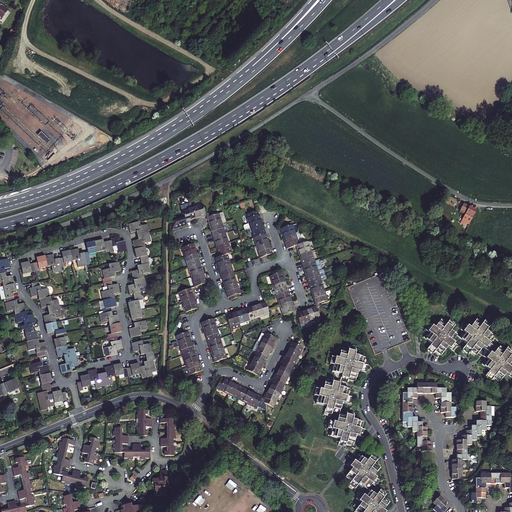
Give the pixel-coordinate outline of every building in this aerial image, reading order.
[(0,18),(2,20),(3,19),(8,11),(8,10),(0,4),(0,18)] [(50,140),(41,132),(38,135),(47,143),(50,140)] [(187,223),(191,222),(190,221),(196,219),(193,209),(191,204),(183,207),(184,210),(183,211),(187,223)] [(198,207),(193,209),(196,219),(202,217),(202,218),(206,217),(210,216),(209,214),(206,215),(202,204),(198,205),(198,207)] [(478,209),(469,206),(466,213),(460,223),(464,225),(466,221),(469,223),(473,218),(478,209)] [(252,228),(262,225),(260,220),(261,219),(260,215),(259,215),(258,212),(257,212),(256,208),(246,212),(247,215),(246,216),(249,223),(245,225),(244,226),(245,230),(252,228)] [(212,228),(226,223),(223,213),(211,217),(210,216),(206,217),(208,222),(209,221),(212,228)] [(138,236),(150,234),(148,225),(141,227),(140,222),(129,224),(131,233),(137,232),(138,236)] [(221,225),(212,228),(214,233),(212,233),(213,238),(226,234),(225,229),(223,230),(221,225)] [(252,235),(254,239),(266,234),(265,231),(264,231),(262,225),(252,228),(254,234),(252,235)] [(286,239),(296,236),(294,230),(295,230),(294,226),(281,230),(282,234),(284,234),(286,239)] [(152,242),(150,234),(138,236),(139,240),(133,241),(135,250),(145,248),(144,244),(152,242)] [(216,241),(218,247),(228,244),(226,238),(227,238),(226,234),(213,238),(215,242),(216,241)] [(258,248),(268,245),(266,239),(268,239),(266,234),(254,239),(255,243),(256,243),(258,248)] [(287,250),(296,247),(304,244),(301,235),(297,236),(296,236),(286,239),(288,245),(286,246),(287,250)] [(108,243),(110,251),(113,250),(114,252),(118,251),(119,253),(127,252),(125,242),(121,243),(120,237),(111,239),(112,242),(108,243)] [(104,241),(95,243),(97,253),(110,251),(108,243),(104,243),(104,241)] [(301,256),(311,253),(309,247),(310,246),(309,242),(304,244),(296,247),(298,251),(299,250),(301,256)] [(97,253),(95,243),(86,245),(88,253),(84,254),(87,266),(91,265),(89,255),(97,253)] [(187,258),(197,255),(195,249),(196,249),(194,244),(182,248),(183,253),(185,252),(187,258)] [(228,244),(218,247),(220,252),(218,253),(220,257),(228,255),(233,253),(231,249),(230,249),(228,244)] [(260,259),(273,255),(272,251),(271,251),(268,245),(258,248),(260,255),(259,255),(260,259)] [(145,248),(135,250),(137,259),(140,258),(141,262),(149,260),(148,256),(147,257),(145,248)] [(70,251),(72,262),(77,261),(79,268),(87,266),(84,254),(80,255),(79,249),(70,251)] [(63,259),(59,260),(61,268),(65,267),(65,264),(72,262),(70,251),(62,253),(63,259)] [(313,258),(311,253),(301,256),(303,261),(301,262),(303,266),(316,262),(314,258),(313,258)] [(54,255),(45,257),(48,268),(52,267),(54,274),(62,272),(61,268),(59,260),(56,261),(54,255)] [(187,264),(189,269),(201,264),(200,260),(199,261),(197,255),(187,258),(189,264),(187,264)] [(229,259),(228,255),(220,257),(215,259),(216,263),(218,263),(220,268),(230,265),(228,259),(229,259)] [(34,264),(36,272),(40,271),(39,270),(48,268),(45,257),(36,259),(37,263),(34,264)] [(0,274),(6,274),(5,269),(10,268),(8,260),(0,261),(0,274)] [(150,264),(149,260),(141,262),(142,266),(137,267),(138,271),(132,273),(133,281),(144,278),(143,275),(150,273),(149,264),(150,264)] [(307,275),(318,272),(316,266),(317,266),(316,262),(303,266),(304,270),(305,270),(307,275)] [(30,265),(30,263),(21,265),(24,275),(36,272),(34,264),(30,265)] [(111,278),(115,277),(115,273),(121,272),(120,263),(109,266),(110,269),(102,271),(104,280),(103,280),(104,284),(112,282),(111,278)] [(193,277),(203,274),(202,269),(203,268),(201,264),(189,269),(190,273),(191,272),(193,277)] [(230,265),(220,268),(222,274),(220,275),(222,279),(234,275),(233,271),(232,271),(230,265)] [(318,272),(307,275),(309,281),(308,282),(309,286),(322,282),(321,278),(320,278),(318,272)] [(283,277),(284,276),(283,273),(270,277),(271,281),(273,281),(275,286),(285,283),(283,277)] [(3,287),(14,285),(12,276),(6,277),(6,274),(0,274),(0,283),(2,283),(3,287)] [(195,288),(208,284),(207,280),(205,280),(203,274),(193,277),(195,283),(194,284),(195,288)] [(348,289),(376,355),(381,353),(384,352),(388,350),(399,346),(403,344),(411,341),(383,274),(348,289)] [(236,279),(234,275),(222,279),(223,283),(225,283),(226,288),(237,285),(235,279),(236,279)] [(146,287),(145,278),(144,278),(133,281),(134,285),(128,287),(130,295),(133,294),(134,298),(142,296),(142,293),(140,293),(140,289),(146,287)] [(104,301),(115,298),(114,295),(120,293),(118,285),(113,286),(112,282),(104,284),(104,288),(108,287),(109,291),(101,293),(103,301),(104,301)] [(322,282),(309,286),(311,290),(312,290),(314,295),(324,292),(322,286),(324,286),(322,282)] [(39,296),(40,300),(51,298),(49,289),(42,291),(40,283),(32,284),(33,289),(30,289),(32,298),(39,296)] [(285,283),(275,286),(276,292),(275,292),(276,296),(289,292),(288,288),(287,288),(285,283)] [(3,287),(6,300),(14,298),(13,294),(16,293),(14,285),(3,287)] [(237,285),(226,288),(228,294),(227,294),(228,298),(241,294),(240,290),(239,290),(237,285)] [(183,303),(194,300),(192,294),(193,294),(191,289),(179,294),(180,298),(182,297),(183,303)] [(289,296),(291,296),(289,292),(276,296),(278,300),(279,300),(281,306),(291,302),(289,296)] [(326,298),(324,292),(314,295),(316,301),(315,302),(316,306),(317,307),(321,306),(320,304),(329,301),(328,298),(326,298)] [(143,300),(142,296),(134,298),(135,302),(128,303),(130,312),(141,309),(139,301),(143,300)] [(15,315),(26,312),(24,304),(18,305),(17,301),(15,302),(14,298),(6,300),(7,303),(5,304),(7,312),(14,311),(15,315)] [(51,298),(40,300),(42,309),(48,307),(48,312),(61,309),(59,300),(51,302),(51,298)] [(104,314),(112,312),(111,308),(117,307),(115,298),(104,301),(106,310),(103,310),(104,314)] [(185,313),(189,312),(198,309),(196,305),(195,305),(194,300),(183,303),(185,309),(184,309),(185,313)] [(293,308),(291,302),(281,306),(283,312),(282,312),(283,316),(292,313),(293,315),(297,314),(295,308),(293,308)] [(256,307),(259,317),(265,315),(266,316),(270,315),(266,303),(262,304),(262,305),(256,307)] [(307,312),(311,322),(317,320),(317,321),(321,320),(317,309),(321,308),(321,306),(317,307),(312,309),(313,310),(307,312)] [(250,308),(246,309),(249,320),(250,321),(254,320),(253,319),(259,317),(256,307),(250,309),(250,308)] [(61,309),(48,312),(49,316),(44,317),(46,326),(57,323),(56,319),(63,317),(61,309)] [(143,318),(141,309),(130,312),(132,321),(133,320),(134,324),(142,322),(141,319),(143,318)] [(236,313),(240,323),(245,321),(246,323),(250,321),(249,320),(246,309),(242,311),(242,312),(236,313)] [(27,317),(26,312),(15,315),(17,323),(24,322),(25,326),(24,326),(25,330),(33,328),(32,324),(35,324),(33,315),(27,317)] [(110,326),(120,324),(118,315),(113,317),(112,312),(104,314),(100,315),(102,324),(109,322),(110,326)] [(293,315),(293,317),(297,315),(301,327),(305,325),(305,324),(311,322),(307,312),(302,314),(301,312),(297,314),(293,315)] [(234,325),(240,323),(236,313),(231,315),(230,314),(226,316),(230,328),(234,327),(234,325)] [(204,327),(206,333),(216,330),(214,324),(216,323),(214,320),(202,324),(203,328),(204,327)] [(148,330),(146,321),(142,322),(134,324),(135,328),(129,330),(131,338),(142,336),(141,332),(148,330)] [(455,344),(459,339),(451,332),(456,327),(450,322),(447,325),(442,321),(435,329),(432,327),(428,333),(423,339),(432,345),(427,351),(433,356),(436,353),(441,357),(448,348),(453,353),(458,347),(455,344)] [(463,333),(459,339),(467,345),(463,351),(469,356),(471,353),(477,357),(483,349),(486,351),(490,345),(495,339),(487,333),(491,327),(485,322),(483,325),(477,321),(470,329),(466,325),(461,331),(463,333)] [(59,331),(57,323),(46,326),(48,334),(55,332),(56,336),(64,334),(63,330),(59,331)] [(120,324),(110,326),(111,334),(108,335),(109,339),(117,338),(116,334),(122,333),(120,324)] [(28,343),(39,340),(36,331),(34,332),(33,328),(25,330),(28,343)] [(216,330),(206,333),(208,338),(207,339),(209,343),(221,339),(219,335),(218,335),(216,330)] [(188,332),(187,333),(176,336),(177,340),(179,340),(181,346),(191,342),(189,337),(190,336),(188,332)] [(56,349),(67,347),(64,334),(56,336),(57,340),(54,341),(56,349)] [(264,338),(262,344),(271,349),(274,343),(276,343),(277,340),(265,334),(263,337),(264,338)] [(117,341),(117,338),(109,339),(109,343),(111,343),(112,347),(104,349),(106,358),(117,355),(116,351),(123,349),(121,341),(117,341)] [(209,343),(210,347),(211,346),(213,353),(223,349),(221,343),(222,343),(221,339),(209,343)] [(28,343),(27,343),(29,351),(36,349),(38,358),(46,356),(45,352),(47,351),(45,343),(40,344),(39,340),(28,343)] [(145,355),(146,358),(155,356),(154,353),(152,353),(150,344),(144,346),(143,341),(132,344),(133,353),(140,351),(141,356),(145,355)] [(193,349),(191,342),(181,346),(183,352),(181,352),(182,356),(195,352),(194,349),(193,349)] [(291,347),(288,353),(298,358),(301,352),(302,353),(304,349),(292,343),(290,347),(291,347)] [(256,352),(268,358),(270,354),(269,354),(271,349),(262,344),(259,348),(258,348),(256,352)] [(68,351),(67,347),(56,349),(58,358),(64,356),(65,361),(77,358),(75,349),(68,351)] [(366,374),(367,367),(364,366),(365,359),(355,357),(357,350),(349,348),(349,351),(342,349),(339,360),(332,358),(330,365),(334,366),(332,373),(342,376),(342,379),(349,381),(356,382),(358,372),(366,374)] [(493,356),(491,355),(486,360),(482,366),(490,372),(486,378),(492,382),(494,379),(499,384),(506,375),(511,379),(511,377),(511,361),(510,359),(511,356),(511,352),(508,349),(505,352),(500,348),(493,356)] [(223,349),(213,353),(215,358),(214,359),(215,363),(227,359),(226,355),(225,355),(223,349)] [(197,357),(195,352),(182,356),(184,361),(185,361),(187,365),(197,362),(196,357),(197,357)] [(265,361),(266,362),(268,358),(256,352),(254,356),(255,356),(252,362),(262,367),(265,361)] [(298,358),(288,353),(286,358),(284,357),(282,361),(295,368),(297,364),(295,363),(298,358)] [(145,367),(140,368),(141,374),(142,377),(150,375),(149,371),(156,369),(154,361),(156,360),(155,356),(146,358),(147,362),(144,363),(145,367)] [(77,358),(65,361),(66,365),(60,366),(62,375),(73,372),(72,368),(79,366),(77,358)] [(295,368),(282,361),(281,365),(282,366),(279,372),(289,376),(291,370),(293,371),(295,368)] [(199,368),(197,362),(187,365),(186,366),(181,367),(185,378),(202,372),(201,368),(199,368)] [(250,367),(248,367),(246,371),(259,377),(261,373),(259,372),(262,367),(252,362),(250,367)] [(39,372),(40,377),(50,374),(48,366),(43,367),(42,363),(30,365),(32,374),(39,372)] [(113,366),(116,377),(124,375),(125,378),(129,377),(127,369),(123,370),(122,364),(113,366)] [(131,368),(127,369),(129,377),(141,374),(140,368),(139,364),(130,366),(131,368)] [(106,373),(102,374),(104,387),(113,385),(112,378),(116,377),(113,366),(105,368),(106,373)] [(104,387),(102,374),(98,375),(97,370),(88,372),(89,376),(90,382),(91,386),(95,385),(96,389),(104,387)] [(286,382),(289,376),(279,372),(277,377),(275,376),(274,380),(286,386),(287,383),(286,382)] [(52,383),(50,374),(40,377),(42,389),(50,387),(49,383),(52,383)] [(83,388),(91,386),(90,382),(89,376),(80,378),(81,383),(77,384),(79,392),(83,391),(83,388)] [(223,392),(229,395),(234,385),(228,382),(229,381),(225,379),(224,380),(221,379),(216,389),(223,393),(223,392)] [(4,384),(7,393),(10,392),(11,393),(19,389),(15,380),(4,384)] [(273,384),(270,390),(281,395),(283,396),(286,390),(284,389),(286,386),(274,380),(272,384),(273,384)] [(340,385),(333,383),(326,381),(323,391),(316,389),(314,396),(318,398),(316,404),(327,407),(325,413),(332,415),(333,412),(340,413),(342,404),(350,406),(351,398),(348,397),(349,390),(339,388),(340,385)] [(423,393),(428,393),(432,393),(437,393),(437,395),(437,397),(442,397),(442,399),(442,405),(442,412),(447,412),(447,414),(447,417),(456,417),(456,407),(452,407),(452,393),(447,393),(447,388),(437,388),(437,383),(418,383),(418,388),(408,388),(408,393),(403,392),(403,421),(408,421),(408,426),(413,426),(413,431),(418,431),(418,446),(423,446),(423,450),(432,451),(432,445),(432,441),(427,441),(427,439),(428,430),(428,427),(423,427),(423,425),(423,422),(418,422),(418,419),(418,417),(413,417),(413,414),(413,407),(413,400),(413,397),(418,397),(418,395),(418,393),(423,393)] [(234,398),(238,400),(244,388),(240,386),(240,387),(234,385),(229,395),(235,397),(234,398)] [(50,387),(42,389),(43,393),(37,394),(41,411),(48,410),(47,408),(56,406),(55,404),(53,395),(48,396),(47,392),(51,391),(50,387)] [(242,401),(248,404),(253,394),(247,391),(248,390),(244,388),(238,400),(242,402),(242,401)] [(281,395),(270,390),(268,395),(266,395),(264,399),(263,402),(264,403),(266,399),(277,405),(281,395)] [(53,395),(55,404),(67,401),(66,393),(62,394),(61,391),(53,393),(53,395)] [(255,409),(261,397),(259,396),(258,397),(253,394),(248,404),(253,406),(253,408),(255,409)] [(261,401),(263,402),(264,399),(261,397),(255,409),(257,410),(261,401)] [(482,420),(482,423),(477,423),(477,425),(477,428),(472,428),(472,430),(472,432),(467,432),(467,435),(467,437),(462,437),(462,440),(462,442),(457,442),(457,448),(457,457),(457,462),(453,462),(453,466),(453,475),(453,481),(463,481),(463,462),(467,462),(467,447),(472,447),(472,442),(477,442),(477,437),(482,437),(482,433),(487,433),(487,428),(492,428),(492,408),(486,408),(486,403),(477,403),(477,408),(477,413),(482,413),(482,415),(482,420)] [(138,436),(148,436),(148,433),(146,433),(146,428),(151,428),(152,428),(152,426),(152,424),(152,421),(152,420),(146,420),(146,416),(147,415),(148,411),(138,411),(138,415),(137,415),(137,420),(139,420),(139,428),(137,428),(137,433),(139,433),(138,436)] [(339,443),(347,445),(354,447),(356,437),(363,439),(365,431),(361,430),(363,423),(353,420),(355,414),(347,412),(347,415),(340,413),(337,424),(330,422),(328,429),(332,430),(330,437),(340,440),(339,443)] [(173,420),(161,420),(161,422),(161,424),(167,424),(167,440),(161,440),(161,442),(161,446),(161,448),(167,448),(167,452),(165,452),(165,456),(175,456),(175,452),(176,452),(176,448),(174,447),(174,440),(176,440),(176,435),(175,435),(174,429),(176,429),(176,424),(174,424),(173,420)] [(116,437),(116,441),(116,445),(114,445),(113,450),(115,450),(115,453),(124,453),(124,459),(129,459),(129,460),(133,461),(133,458),(141,458),(141,460),(146,460),(146,459),(150,459),(149,449),(146,449),(146,452),(141,452),(141,445),(139,445),(135,445),(133,445),(133,451),(129,452),(128,449),(122,449),(122,445),(128,445),(128,443),(128,439),(128,437),(122,437),(122,429),(115,429),(115,432),(113,432),(113,437),(116,437)] [(95,457),(96,453),(97,449),(99,449),(100,445),(98,445),(99,441),(90,438),(89,442),(91,443),(90,447),(84,446),(83,448),(82,452),(82,453),(88,455),(87,459),(85,459),(84,463),(93,465),(94,461),(96,461),(97,457),(95,457)] [(70,483),(74,484),(78,485),(78,487),(86,489),(88,479),(84,478),(84,480),(79,479),(81,473),(79,472),(75,472),(73,471),(72,477),(67,476),(68,474),(62,472),(63,468),(69,469),(69,468),(70,463),(71,462),(65,460),(68,445),(75,446),(75,444),(75,443),(63,440),(60,443),(59,446),(60,447),(59,454),(58,454),(56,458),(58,459),(57,466),(55,465),(53,471),(54,471),(53,474),(63,477),(62,482),(65,483),(65,484),(70,485),(70,483)] [(195,459),(198,460),(202,462),(206,452),(200,449),(195,459)] [(367,462),(359,456),(354,462),(349,468),(352,470),(346,478),(352,482),(349,486),(355,490),(359,484),(367,491),(372,485),(374,487),(379,481),(374,477),(380,469),(375,464),(377,461),(371,457),(367,462)] [(27,511),(26,507),(35,505),(34,502),(35,501),(34,497),(32,497),(30,490),(32,489),(32,484),(30,485),(29,479),(30,478),(29,474),(27,474),(25,467),(28,466),(27,461),(25,462),(24,458),(15,460),(16,465),(18,464),(19,468),(13,469),(13,471),(14,475),(15,477),(21,476),(24,491),(18,492),(18,494),(19,498),(20,500),(26,499),(27,503),(21,504),(21,507),(17,508),(16,501),(14,502),(10,503),(8,503),(9,509),(1,511),(27,511)] [(168,479),(168,472),(160,472),(160,475),(160,480),(155,480),(153,480),(152,488),(155,488),(155,490),(155,494),(155,496),(166,497),(166,488),(175,488),(176,479),(171,479),(168,479)] [(511,511),(511,478),(509,479),(509,474),(481,474),(481,478),(476,478),(476,493),(471,493),(471,502),(481,502),(481,500),(481,498),(486,498),(486,494),(486,485),(486,483),(488,483),(495,483),(502,483),(505,483),(505,486),(505,488),(510,488),(510,490),(510,493),(511,492),(511,502),(510,503),(510,505),(510,507),(505,507),(505,510),(504,511),(511,511)] [(383,511),(389,504),(384,499),(386,496),(380,492),(376,497),(367,491),(363,496),(361,495),(356,501),(357,502),(353,507),(357,510),(355,511),(383,511)] [(445,511),(448,509),(446,507),(445,506),(448,502),(445,499),(441,495),(434,502),(438,506),(435,509),(437,511),(445,511)] [(74,511),(75,511),(81,510),(80,508),(79,504),(79,502),(73,503),(71,496),(64,497),(64,500),(63,500),(64,505),(66,505),(67,511),(90,511),(90,509),(86,510),(83,511),(74,511)] [(145,511),(144,509),(145,508),(144,504),(131,506),(131,505),(130,505),(128,505),(127,502),(120,503),(122,511),(121,511),(145,511)]
